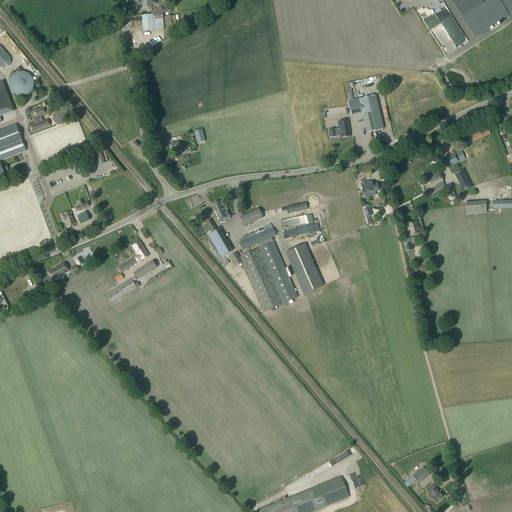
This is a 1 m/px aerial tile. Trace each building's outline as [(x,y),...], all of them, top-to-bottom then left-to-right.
[(136,0),(137,3),(140,3),(142,3),(143,9),(152,9),(151,0),(136,0)] [(511,0),(451,0),(475,37),(511,13),(511,0)] [(163,30),(162,14),(150,15),(141,16),(143,32),(163,30)] [(3,38),(6,43),(12,39),(8,34),(3,38)] [(10,82),(9,84),(10,86),(10,88),(11,89),(11,91),(12,92),(14,93),(15,94),(16,95),(17,96),(19,96),(20,96),(21,97),(23,97),(24,96),(26,96),(28,95),(29,94),(30,93),(32,92),(33,91),(33,89),(34,87),(34,86),(34,84),(34,83),(34,81),(34,80),(33,79),(32,78),(32,76),(30,75),(29,74),(28,73),(26,72),(24,72),(23,72),(21,72),(19,72),(18,73),(16,73),(15,74),(14,75),(12,77),(11,78),(10,79),(10,81),(10,82)] [(0,121),(1,121),(0,119),(0,116),(13,111),(2,83),(0,83),(0,121)] [(353,100),(348,102),(350,111),(351,116),(362,114),(366,133),(383,129),(376,96),(359,100),(359,99),(353,100)] [(35,124),(29,126),(31,133),(50,126),(47,120),(43,121),(41,116),(45,115),(43,108),(33,111),(35,119),(34,119),(35,124)] [(62,117),(57,121),(62,127),(70,120),(62,112),(60,115),(62,117)] [(334,130),(329,130),(330,137),(335,137),(335,136),(340,136),(340,138),(350,137),(348,121),(338,122),(339,133),(335,134),(334,130)] [(16,126),(0,132),(0,180),(5,178),(0,165),(0,160),(25,151),(16,126)] [(487,128),(460,141),(462,147),(490,134),(487,128)] [(195,136),(196,143),(204,141),(202,130),(194,132),(195,136)] [(452,135),(434,145),(436,150),(455,140),(452,135)] [(178,142),(170,144),(172,151),(180,149),(183,148),(182,144),(179,145),(178,142)] [(460,150),(444,159),(448,168),(465,160),(460,150)] [(432,176),(431,174),(435,172),(433,167),(423,172),(425,176),(426,179),(430,188),(443,182),(439,173),(432,176)] [(464,191),(472,187),(472,186),(463,169),(455,173),(464,191)] [(368,182),(360,184),(361,188),(361,189),(363,195),(378,191),(376,184),(371,185),(371,183),(369,183),(368,182)] [(451,185),(443,189),(445,193),(453,190),(451,185)] [(428,202),(433,200),(429,192),(424,195),(428,202)] [(79,206),(76,207),(77,212),(89,207),(87,202),(84,204),(82,200),(77,202),(79,206)] [(223,200),(213,205),(219,221),(220,222),(222,223),(227,220),(230,219),(230,217),(223,200)] [(511,201),(492,202),(493,210),(511,209),(511,201)] [(486,202),(465,203),(466,216),(487,214),(486,202)] [(306,203),(286,207),(287,213),(307,209),(306,203)] [(242,216),(240,217),(244,226),(263,218),(260,212),(259,209),(242,216)] [(70,211),(61,215),(64,221),(65,221),(67,227),(75,224),(70,211)] [(86,213),(77,216),(80,224),(89,221),(86,213)] [(307,216),(308,219),(310,218),(311,224),(317,223),(315,214),(307,216)] [(210,220),(205,223),(211,234),(207,236),(221,258),(231,252),(218,230),(216,231),(210,220)] [(417,221),(405,224),(409,236),(420,233),(417,221)] [(310,234),(319,233),(317,224),(303,226),(304,235),(308,235),(308,238),(311,237),(310,234)] [(246,240),(239,242),(243,250),(276,236),(273,228),(253,236),(246,240)] [(409,239),(402,240),(403,245),(404,251),(412,250),(409,239)] [(139,241),(132,246),(141,261),(149,256),(139,241)] [(273,242),(240,257),(264,312),(297,297),(273,242)] [(304,245),(286,253),(304,295),(322,287),(304,245)] [(236,253),(230,257),(236,266),(242,262),(236,253)] [(132,258),(118,267),(121,273),(136,264),(132,258)] [(152,261),(133,274),(137,280),(156,268),(152,261)] [(63,263),(54,268),(55,270),(52,271),(47,273),(50,278),(57,274),(58,276),(68,271),(63,263)] [(120,274),(113,278),(116,283),(123,278),(120,274)] [(131,279),(105,296),(111,305),(137,289),(139,287),(137,283),(135,285),(131,279)] [(38,290),(27,296),(30,302),(42,296),(38,290)] [(422,467),(413,475),(419,483),(429,475),(422,467)] [(341,477),(256,511),(312,511),(349,497),(341,477)] [(433,485),(426,491),(430,495),(432,493),(434,495),(434,496),(432,498),(437,503),(443,498),(439,493),(438,493),(436,490),(433,485)]
